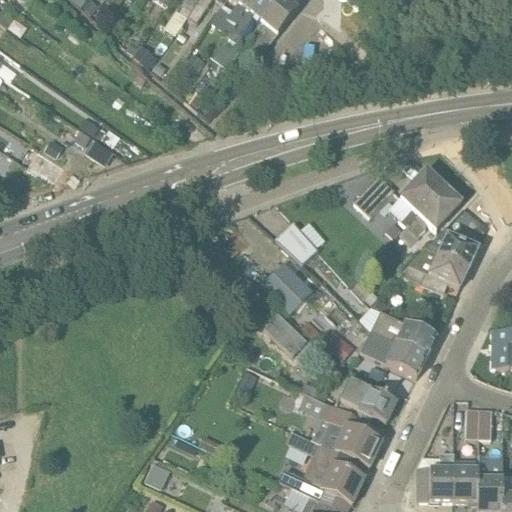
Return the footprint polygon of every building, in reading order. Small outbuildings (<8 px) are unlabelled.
[(11,0),(10,1),(23,11),(31,1),(29,0),(0,0),(0,1),(1,1),(1,0),(11,0)] [(72,0),(70,4),(80,12),(84,6),(85,6),(89,0),(72,0)] [(150,0),(167,11),(173,0),(150,0)] [(178,18),(186,23),(188,23),(202,0),(187,0),(183,7),(184,8),(178,18)] [(222,8),(226,3),(227,0),(202,0),(188,23),(190,25),(196,28),(214,3),(222,8)] [(222,9),(209,27),(228,40),(253,0),(227,0),(226,3),(235,9),(231,15),(222,9)] [(253,23),(260,28),(279,1),(277,0),(253,0),(228,40),(222,50),(231,56),(253,23)] [(461,0),(461,1),(472,9),(477,1),(476,0),(461,0)] [(511,1),(509,0),(490,0),(486,8),(500,17),(511,1)] [(266,34),(243,64),(252,71),(297,15),(279,1),(260,28),(266,34)] [(98,11),(90,4),(82,12),(90,19),(98,11)] [(141,50),(132,44),(125,55),(135,60),(141,50)] [(192,59),(183,71),(194,80),(204,67),(192,59)] [(165,73),(157,67),(151,75),(160,81),(165,73)] [(128,79),(141,91),(148,83),(135,71),(128,79)] [(172,83),(166,79),(161,85),(167,89),(172,83)] [(195,96),(188,104),(198,112),(205,104),(195,96)] [(117,102),(112,109),(118,113),(123,106),(117,102)] [(98,132),(84,122),(78,130),(93,140),(98,132)] [(80,135),(73,145),(83,153),(90,142),(80,135)] [(63,152),(51,144),(43,156),(55,164),(63,152)] [(92,144),(83,154),(96,164),(104,155),(92,144)] [(398,226),(405,232),(443,193),(425,177),(399,204),(410,214),(398,226)] [(393,197),(378,182),(353,208),(369,223),(393,197)] [(425,230),(434,238),(460,209),(443,193),(405,232),(398,239),(410,250),(425,235),(425,230)] [(308,227),(299,236),(315,255),(325,245),(308,227)] [(401,235),(394,228),(385,236),(393,244),(401,235)] [(315,255),(299,236),(294,229),(275,246),(290,260),(301,270),(317,256),(315,255)] [(436,261),(468,275),(477,255),(464,249),(467,243),(445,233),(433,246),(432,246),(424,254),(436,261)] [(388,250),(384,247),(378,254),(381,258),(388,250)] [(442,300),(447,289),(458,295),(468,275),(436,261),(424,254),(399,280),(442,300)] [(236,269),(249,281),(262,268),(249,256),(236,269)] [(284,269),(260,293),(287,320),(311,296),(284,269)] [(370,310),(378,302),(372,296),(364,303),(370,310)] [(379,303),(373,309),(381,317),(387,312),(379,303)] [(395,350),(425,365),(435,344),(434,343),(423,337),(404,328),(382,318),(380,317),(370,338),(395,350)] [(306,346),(277,319),(263,333),(270,339),(281,350),(292,361),(306,346)] [(423,337),(434,343),(442,325),(431,320),(423,337)] [(331,356),(342,343),(333,335),(322,348),(331,356)] [(490,375),(511,374),(511,336),(490,337),(490,375)] [(370,338),(360,358),(416,385),(425,365),(395,350),(370,338)] [(384,377),(372,371),(367,382),(379,388),(384,377)] [(245,376),(241,384),(253,390),(257,382),(245,376)] [(333,412),(359,424),(366,427),(366,426),(365,425),(367,420),(385,429),(395,407),(385,402),(386,400),(383,399),(382,401),(367,394),(347,385),(341,395),(333,412)] [(299,396),(318,405),(324,408),(328,399),(303,387),(299,396)] [(327,455),(365,472),(368,474),(380,448),(354,436),(359,424),(333,412),(325,408),(318,423),(320,424),(310,446),(318,449),(328,454),(327,455)] [(464,445),(477,446),(478,416),(465,416),(464,445)] [(478,416),(477,446),(489,446),(491,417),(478,416)] [(211,446),(206,455),(216,460),(219,454),(217,449),(211,446)] [(310,504),(319,508),(324,499),(350,511),(363,485),(360,484),(365,472),(327,455),(328,454),(318,449),(302,484),(284,475),(278,489),(310,504)] [(416,475),(416,508),(452,508),(453,473),(454,473),(454,459),(439,459),(439,475),(416,475)] [(146,481),(154,485),(161,471),(153,467),(146,481)] [(476,511),(500,511),(501,502),(502,501),(502,485),(502,481),(502,467),(478,467),(478,473),(477,473),(477,485),(476,485),(476,508),(476,511)] [(453,473),(452,508),(476,508),(476,485),(477,485),(477,473),(454,473),(453,473)] [(511,511),(511,480),(502,481),(502,485),(502,501),(501,502),(500,511),(511,511)]
